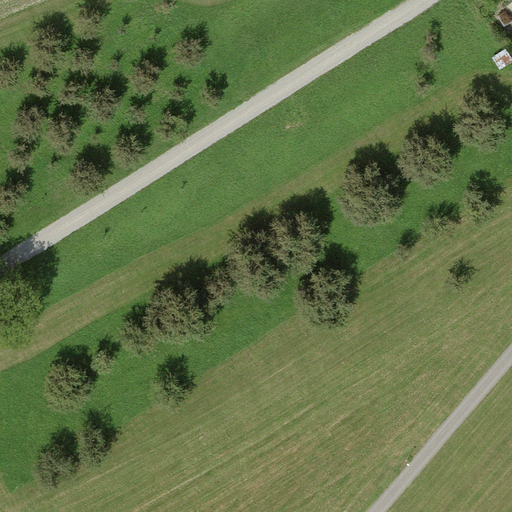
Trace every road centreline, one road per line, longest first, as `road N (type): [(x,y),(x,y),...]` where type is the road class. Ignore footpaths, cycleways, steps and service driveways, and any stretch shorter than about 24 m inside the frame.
road 1 (track): [(434,0),(0,271)]
road 2 (unclassified): [(386,511),(511,363)]
